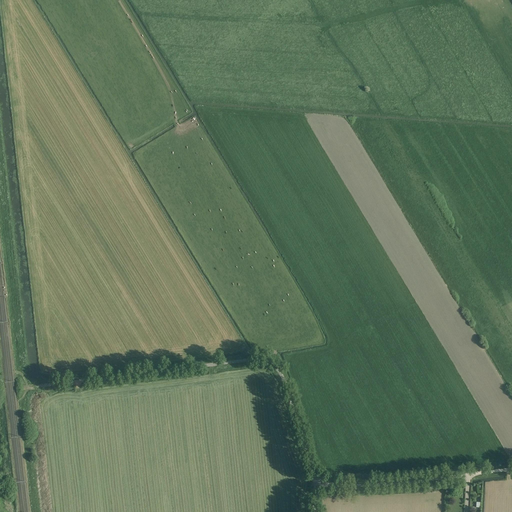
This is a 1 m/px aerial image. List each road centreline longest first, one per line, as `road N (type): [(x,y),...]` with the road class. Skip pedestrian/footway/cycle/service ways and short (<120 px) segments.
road 1 (unclassified): [(316,487),(273,362),(31,387)]
road 2 (unclassified): [(316,487),(511,472)]
